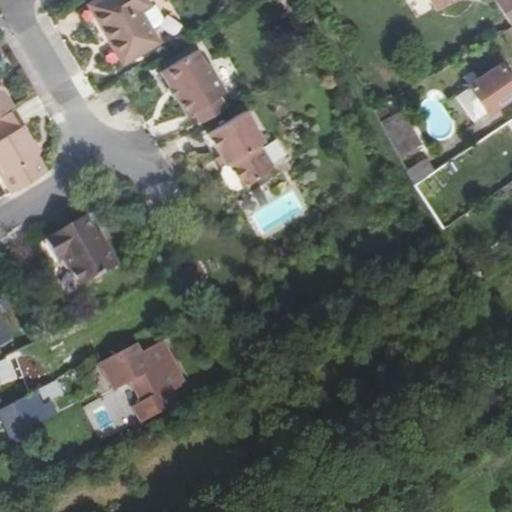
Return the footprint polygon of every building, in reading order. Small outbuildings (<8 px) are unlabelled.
[(146,0),(89,0),(88,1),(122,59),(157,39),(140,9),(149,3),(146,0)] [(511,0),(495,0),(511,23),(511,0)] [(201,105),(209,119),(226,108),(218,95),(226,90),(209,61),(205,63),(196,48),(161,69),(171,85),(173,84),(178,93),(176,94),(187,113),(201,105)] [(511,81),(500,62),(468,84),(490,116),(511,101),(511,81)] [(0,108),(12,102),(0,81),(0,108)] [(173,84),(171,85),(168,87),(173,95),(176,94),(178,93),(173,84)] [(381,120),(392,115),(385,102),(375,108),(381,120)] [(381,120),(400,156),(422,144),(402,109),(392,115),(381,120)] [(8,110),(0,114),(0,137),(18,126),(8,110)] [(209,132),(222,155),(228,164),(225,166),(220,173),(229,189),(237,188),(274,168),(261,143),(265,141),(247,111),(209,132)] [(38,152),(31,139),(22,124),(18,126),(0,137),(0,166),(0,177),(5,186),(14,189),(45,171),(35,154),(38,152)] [(36,137),(31,139),(38,152),(43,149),(36,137)] [(228,164),(222,155),(217,158),(222,166),(225,166),(228,164)] [(427,160),(405,168),(410,182),(432,174),(427,160)] [(440,172),(449,184),(467,173),(459,160),(440,172)] [(100,248),(94,237),(82,217),(46,239),(58,261),(63,258),(78,282),(93,274),(96,278),(117,266),(104,245),(100,248)] [(98,234),(94,237),(100,248),(104,245),(98,234)] [(202,261),(182,267),(188,285),(208,278),(202,261)] [(370,296),(353,309),(360,319),(378,307),(370,296)] [(101,363),(113,391),(133,382),(170,363),(162,347),(137,358),(132,348),(101,363)] [(170,363),(133,382),(143,403),(131,408),(133,411),(182,386),(170,363)] [(36,393),(34,391),(8,404),(17,423),(44,411),(44,410),(40,403),(47,400),(62,392),(57,383),(36,393)] [(182,386),(133,411),(139,425),(175,408),(169,397),(184,390),(182,386)] [(40,403),(44,410),(50,407),(47,400),(40,403)]
